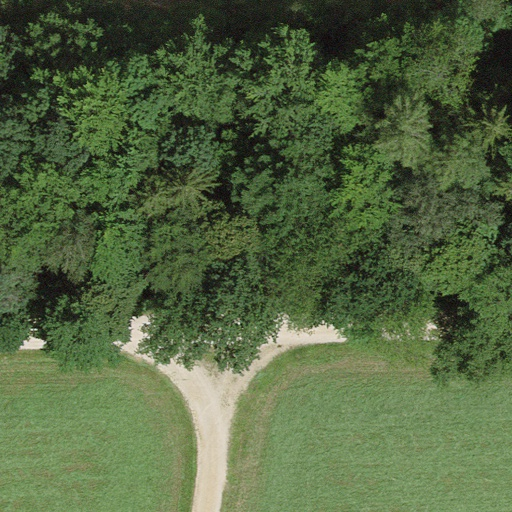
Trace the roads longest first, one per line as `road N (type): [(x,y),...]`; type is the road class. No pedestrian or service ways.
road 1 (track): [(511,335),(0,344)]
road 2 (track): [(221,340),(198,511)]
